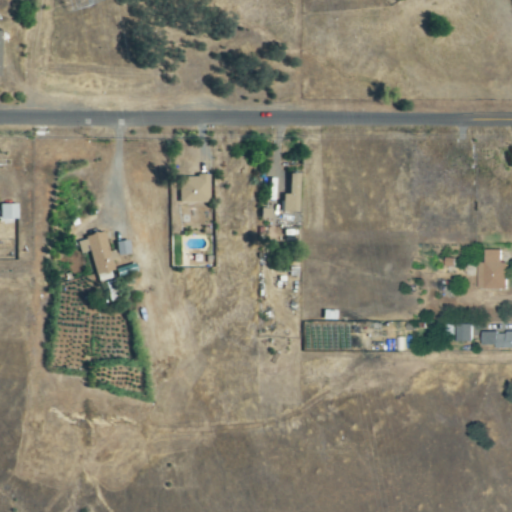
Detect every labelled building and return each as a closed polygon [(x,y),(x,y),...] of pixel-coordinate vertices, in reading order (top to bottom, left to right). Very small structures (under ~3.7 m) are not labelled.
[(278,196),(278,214),(294,213),(293,175),(283,175),(284,196),(278,196)] [(175,204),(205,204),(205,177),(175,177),(175,204)] [(18,205),(0,205),(0,220),(18,220),(18,205)] [(95,276),(117,273),(113,252),(109,253),(106,234),(78,239),(81,255),(91,253),(95,276)] [(503,264),(497,264),(498,251),(482,251),(481,264),(475,264),(474,291),(502,291),(503,264)] [(469,326),(453,326),(453,343),(469,343),(469,326)] [(511,333),(478,333),(478,349),(511,348),(511,333)]
